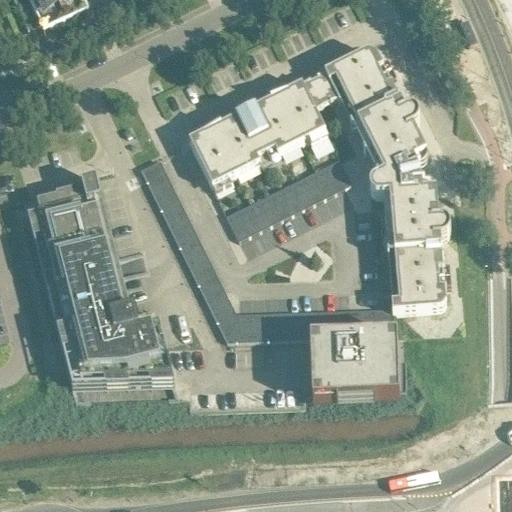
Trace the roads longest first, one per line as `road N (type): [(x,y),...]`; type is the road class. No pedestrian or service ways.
road 1 (unknown): [(123,66),(212,334),(235,353),(323,351)]
road 2 (residential): [(4,118),(255,0)]
road 3 (primary): [(511,505),(347,511)]
road 4 (residential): [(0,256),(20,339),(20,357),(0,380)]
road 5 (tertiary): [(466,0),(511,115)]
